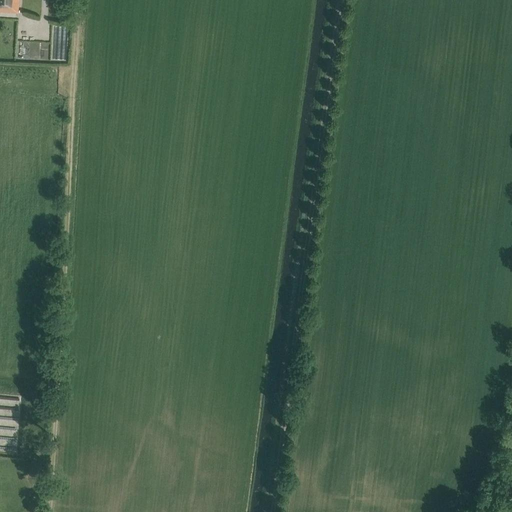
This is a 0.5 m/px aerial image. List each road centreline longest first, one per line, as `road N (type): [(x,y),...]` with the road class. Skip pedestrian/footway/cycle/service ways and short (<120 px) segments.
road 1 (track): [(338,0),(268,511)]
road 2 (track): [(79,0),(51,511)]
